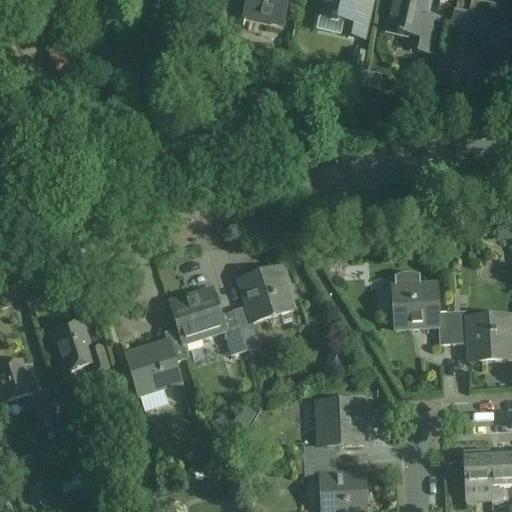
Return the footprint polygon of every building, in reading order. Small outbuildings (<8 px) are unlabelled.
[(246,0),(243,19),(282,28),(288,0),(246,0)] [(359,1),(359,0),(323,0),(319,17),(345,23),(342,35),(365,40),(373,4),(359,1)] [(407,51),(431,56),(440,20),(425,17),(429,0),(392,0),(385,33),(410,39),(407,51)] [(501,93),(507,67),(511,68),(511,51),(511,44),(511,18),(507,18),(509,12),(467,2),(465,9),(453,7),(453,5),(452,4),(446,31),(485,39),(481,53),(488,54),(485,68),(492,70),(487,90),(501,93)] [(42,39),(65,90),(96,75),(81,42),(80,43),(72,25),(42,39)] [(403,221),(425,213),(422,203),(399,211),(403,221)] [(238,283),(246,309),(233,313),(246,353),(260,349),(252,325),(293,312),(280,270),(238,283)] [(396,289),(392,289),(395,333),(439,330),(440,349),(453,348),(451,316),(438,317),(437,286),(420,287),(419,277),(415,275),(410,275),(405,275),(400,276),(395,278),(396,289)] [(233,313),(220,317),(212,291),(169,305),(177,331),(182,347),(184,346),(224,334),(231,358),(246,353),(233,313)] [(467,315),(451,316),(453,348),(467,347),(468,364),(511,362),(509,319),(467,321),(467,315)] [(108,370),(100,347),(89,351),(80,324),(50,334),(64,375),(89,366),(92,376),(108,370)] [(181,386),(174,365),(188,361),(184,346),(182,347),(177,331),(164,335),(166,343),(124,356),(138,399),(181,386)] [(34,395),(26,371),(23,372),(20,364),(0,370),(0,396),(3,405),(34,395)] [(67,398),(58,401),(65,421),(73,418),(67,398)] [(65,421),(58,401),(36,408),(43,428),(65,421)] [(362,448),(360,404),(316,406),(318,451),(362,448)] [(52,459),(72,453),(67,436),(47,443),(52,459)] [(463,455),(465,491),(466,510),(478,510),(477,503),(491,502),(488,458),(488,452),(476,453),(476,455),(463,455)] [(511,456),(488,458),(491,502),(491,507),(503,506),(502,489),(511,488),(511,456)] [(64,494),(105,480),(98,459),(57,473),(64,494)] [(365,511),(363,476),(320,478),(321,511),(365,511)]
